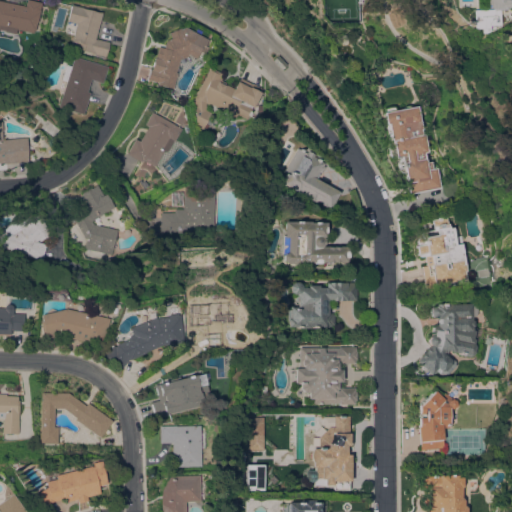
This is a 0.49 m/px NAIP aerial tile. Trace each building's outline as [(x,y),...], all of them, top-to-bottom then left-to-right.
[(0,0),(25,6),(25,0),(31,0),(41,2),(37,22),(36,22),(34,30),(32,30),(32,32),(16,29),(15,33),(4,31),(4,30),(0,29),(0,0)] [(474,32),(473,32),(473,29),(474,29),(474,28),(466,28),(465,10),(485,9),(485,7),(479,8),(478,0),(511,0),(511,7),(498,7),(498,9),(491,9),(492,25),(481,25),(481,31),(478,32),(476,33),(474,33),(474,32)] [(94,38),(108,42),(103,60),(92,57),(93,54),(91,53),(91,52),(74,48),(76,43),(71,41),(75,23),(66,20),(70,4),(98,12),(98,11),(101,12),(94,38)] [(179,69),(176,68),(175,72),(176,73),(172,88),(156,84),(157,82),(147,79),(150,68),(155,70),(156,67),(150,66),(152,57),(154,58),(157,46),(162,47),(164,40),(170,38),(167,33),(180,27),(182,32),(203,43),(203,44),(207,46),(204,54),(199,51),(195,58),(188,55),(182,58),(179,69)] [(272,60),(277,55),(287,64),(281,69),(272,60)] [(106,67),(101,83),(90,79),(86,91),(89,92),(83,114),(58,106),(65,81),(60,79),(65,64),(70,65),(72,56),(106,67)] [(206,71),(205,70),(207,66),(220,73),(218,77),(221,78),(220,80),(223,82),(224,81),(230,83),(234,75),(250,83),(251,83),(260,88),(258,92),(259,92),(255,102),(256,102),(254,107),(252,106),(251,108),(246,119),(236,114),(234,117),(225,113),(226,112),(208,103),(207,104),(204,103),(205,110),(209,112),(202,129),(195,126),(192,100),(206,71)] [(420,129),(418,129),(420,131),(420,132),(419,134),(423,134),(426,151),(425,151),(427,162),(430,161),(431,168),(435,167),(438,187),(407,193),(403,172),(401,172),(398,171),(397,168),(394,157),(389,158),(386,142),(388,142),(382,108),(393,106),(394,110),(402,108),(402,107),(409,105),(409,107),(416,106),(420,129)] [(146,126),(143,124),(150,111),(180,128),(173,141),(172,140),(166,151),(163,150),(154,166),(142,159),(140,162),(125,153),(133,138),(138,141),(146,126)] [(0,139),(24,137),(26,161),(12,163),(5,164),(5,163),(2,163),(2,162),(0,162),(0,139)] [(296,192),(297,191),(282,183),(283,181),(281,180),(284,173),(288,174),(289,173),(283,170),(294,148),(304,153),(305,151),(312,155),(311,157),(322,163),(321,165),(323,166),(319,173),(318,172),(317,173),(318,173),(315,179),(338,192),(330,207),(320,202),(320,203),(316,201),(315,202),(296,192)] [(91,220),(93,224),(117,229),(113,248),(114,249),(112,254),(105,252),(104,254),(102,253),(102,252),(91,249),(90,250),(88,250),(88,249),(85,248),(87,241),(88,241),(89,238),(85,238),(70,214),(87,203),(81,194),(92,187),(98,196),(104,192),(113,206),(91,220)] [(214,232),(160,232),(160,212),(174,212),(174,209),(183,209),(183,187),(214,187),(214,232)] [(45,244),(41,260),(26,256),(27,254),(0,247),(0,229),(16,220),(18,222),(36,212),(49,235),(39,241),(38,240),(35,241),(45,244)] [(454,280),(455,280),(433,285),(424,286),(421,266),(425,265),(423,253),(416,254),(415,245),(417,245),(415,239),(421,238),(420,232),(432,230),(431,227),(430,227),(429,224),(431,224),(430,219),(445,217),(447,227),(451,227),(454,228),(455,230),(455,232),(455,234),(453,236),(454,244),(460,243),(465,271),(463,271),(465,278),(454,280)] [(321,262),(321,263),(314,263),(314,262),(306,262),(306,263),(287,263),(287,262),(283,260),(283,254),(285,253),(282,253),(282,235),(283,235),(283,222),(308,221),(308,222),(324,222),(324,226),(325,226),(325,233),(325,237),(322,237),(322,238),(323,238),(323,244),(322,244),(322,245),(321,246),(346,246),(346,251),(347,251),(347,257),(346,257),(346,262),(321,262)] [(300,287),(306,287),(306,285),(317,285),(317,287),(324,287),(324,282),(355,282),(354,300),(342,300),(331,300),(327,300),(327,313),(331,313),(331,315),(333,315),(333,324),(331,324),(331,326),(316,326),(316,327),(312,327),(312,326),(309,326),(309,327),(296,327),(296,326),(287,326),(287,320),(287,309),(290,309),(290,306),(297,306),(297,300),(295,300),(294,299),(294,293),(292,294),(289,291),(289,285),(292,282),(297,282),(300,285),(300,287)] [(225,300),(226,313),(231,312),(231,324),(217,324),(217,323),(212,323),(212,331),(218,331),(219,347),(202,348),(201,326),(185,327),(184,303),(202,302),(202,301),(225,300)] [(447,303),(447,304),(448,304),(469,303),(469,305),(472,305),(473,306),(474,309),(474,311),(472,316),(470,316),(470,320),(472,321),(472,325),(474,325),(472,330),(473,330),(471,338),(473,339),(472,343),(474,346),(473,353),(470,354),(470,356),(458,354),(458,352),(446,350),(445,353),(454,362),(454,365),(447,373),(438,373),(435,370),(433,373),(432,372),(430,374),(415,360),(430,345),(428,343),(427,341),(428,338),(429,336),(430,335),(433,322),(435,323),(435,319),(433,318),(433,317),(431,316),(429,315),(429,313),(428,311),(428,310),(430,308),(431,307),(432,306),(432,305),(434,304),(434,303),(447,303)] [(0,333),(0,307),(2,308),(2,306),(3,305),(5,304),(7,304),(9,305),(10,307),(10,313),(21,313),(21,330),(9,330),(9,334),(0,333)] [(107,318),(101,345),(56,335),(41,338),(38,321),(40,321),(40,318),(37,318),(36,315),(62,309),(62,308),(107,318)] [(152,317),(153,319),(154,318),(165,316),(165,315),(174,313),(174,315),(177,315),(181,342),(159,345),(143,351),(144,353),(128,359),(127,359),(126,359),(119,368),(103,355),(111,345),(113,347),(116,344),(126,339),(125,338),(127,337),(127,336),(130,334),(127,328),(152,317)] [(298,383),(293,382),(294,368),(298,368),(298,347),(316,347),(316,348),(321,348),(321,347),(337,347),(337,346),(353,346),(353,350),(354,350),(354,359),(353,359),(353,363),(336,362),(336,369),(340,369),(340,381),(336,381),(336,387),(353,387),(353,392),(354,392),(354,399),(353,399),(353,404),(337,404),(337,403),(312,403),(312,398),(307,398),(307,392),(302,392),(298,388),(298,383)] [(187,408),(186,406),(167,415),(157,392),(164,389),(167,392),(188,383),(189,365),(197,366),(197,367),(201,367),(201,371),(202,371),(201,380),(206,393),(215,393),(214,405),(198,403),(187,408)] [(420,450),(416,418),(416,417),(416,414),(417,412),(417,403),(423,397),(424,398),(432,390),(439,397),(443,393),(445,395),(445,394),(450,398),(451,399),(454,400),(456,403),(454,407),(451,408),(449,408),(449,413),(451,413),(451,418),(450,418),(450,425),(448,425),(448,428),(441,428),(442,439),(441,439),(442,447),(420,450)] [(74,419),(75,418),(61,407),(52,407),(52,427),(56,427),(56,443),(39,443),(39,393),(66,392),(84,405),(86,402),(111,420),(99,437),(74,419)] [(17,420),(18,420),(17,433),(1,433),(2,419),(3,419),(3,417),(0,417),(0,393),(4,394),(4,395),(16,396),(16,400),(18,400),(17,420)] [(348,445),(345,445),(345,454),(349,454),(349,480),(347,480),(348,489),(333,489),(333,486),(325,486),(325,483),(314,483),(314,480),(305,480),(305,472),(307,470),(313,470),(313,467),(312,467),(311,461),(310,459),(310,456),(309,454),(310,452),(311,449),(312,448),(318,448),(317,438),(327,427),(323,427),(323,417),(332,417),(332,415),(347,415),(348,445)] [(262,450),(246,450),(246,417),(262,417),(262,450)] [(198,466),(171,467),(170,442),(158,443),(157,426),(174,425),(174,426),(197,425),(198,466)] [(90,466),(90,463),(99,461),(105,483),(95,486),(97,493),(84,497),(85,500),(76,502),(75,499),(63,502),(62,499),(49,502),(37,508),(31,494),(45,487),(43,481),(54,478),(53,475),(90,466)] [(262,464),(245,464),(245,489),(261,489),(262,464)] [(167,476),(196,475),(197,501),(183,501),(183,511),(159,511),(159,490),(167,476)] [(426,511),(427,506),(424,506),(423,505),(422,502),(422,500),(423,499),(424,498),(425,498),(425,497),(427,497),(427,490),(423,490),(422,487),(419,485),(419,484),(419,482),(419,481),(420,480),(421,479),(423,478),(423,476),(438,476),(438,475),(461,475),(461,486),(460,488),(460,496),(463,499),(462,505),(463,505),(466,508),(466,511),(426,511)] [(0,511),(0,500),(9,494),(22,511),(0,511)] [(285,502),(296,502),(296,500),(314,500),(314,502),(318,503),(318,511),(283,511),(284,505),(285,505),(285,502)]
